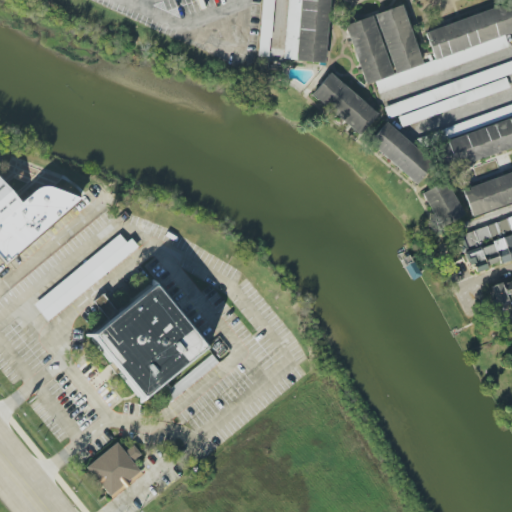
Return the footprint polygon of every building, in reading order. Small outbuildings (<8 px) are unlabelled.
[(262,0),(259,57),(271,57),(274,0),(262,0)] [(287,0),(283,60),(324,63),(328,0),(287,0)] [(511,4),(425,30),(433,60),(421,64),(403,5),(373,14),(373,16),(346,24),(363,85),(375,82),(377,90),(509,51),(504,34),(511,31),(511,4)] [(511,75),(511,62),(383,105),(387,117),(511,75)] [(377,114),(330,72),(311,94),(358,136),(377,114)] [(510,89),(507,79),(397,115),(401,126),(510,89)] [(511,119),(435,141),(443,169),(511,148),(511,119)] [(386,122),(368,142),(415,184),(433,164),(386,122)] [(511,201),(511,172),(462,188),(470,215),(511,201)] [(422,192),(439,228),(463,216),(446,181),(422,192)] [(0,262),(76,199),(42,187),(35,187),(29,190),(16,201),(0,185),(0,262)] [(511,217),(459,232),(470,270),(511,258),(511,217)] [(32,303),(45,320),(139,249),(131,238),(126,242),(121,236),(32,303)] [(511,278),(487,287),(499,325),(511,320),(511,278)] [(139,397),(91,336),(152,285),(201,348),(139,397)] [(85,467),(109,496),(139,471),(131,462),(140,454),(132,445),(123,452),(115,442),(85,467)]
